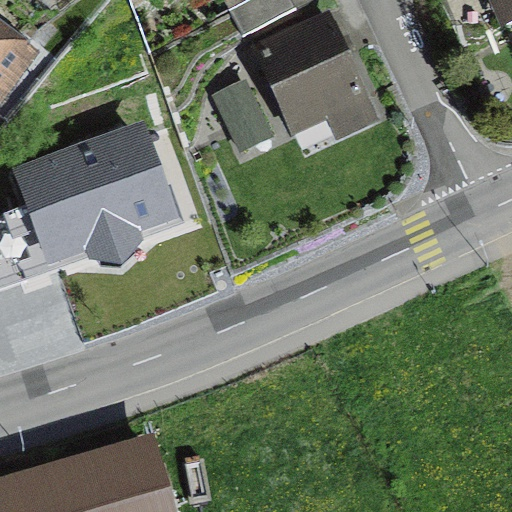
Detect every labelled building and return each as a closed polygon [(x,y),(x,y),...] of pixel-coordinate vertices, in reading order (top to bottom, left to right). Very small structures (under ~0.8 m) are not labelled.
[(222,0),(229,12),(251,0),(222,0)] [(288,0),(251,0),(229,12),(243,38),(294,11),(288,0)] [(511,0),(495,0),(506,26),(511,23),(511,0)] [(372,116),(331,21),(256,54),(297,149),(372,116)] [(0,29),(0,59),(14,40),(0,29)] [(131,141),(35,175),(60,244),(155,210),(131,141)] [(6,227),(0,229),(0,291),(27,282),(6,227)] [(162,511),(147,453),(0,489),(0,511),(162,511)]
